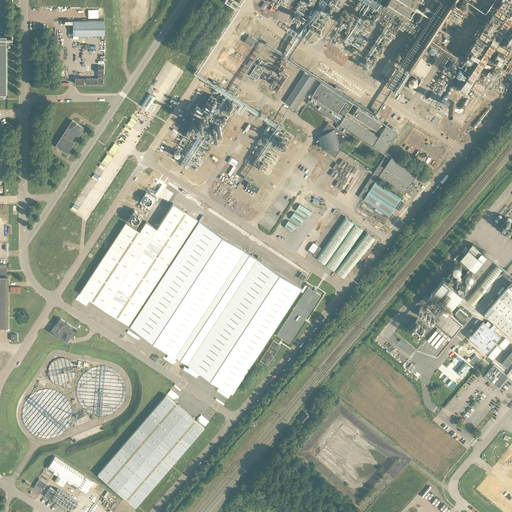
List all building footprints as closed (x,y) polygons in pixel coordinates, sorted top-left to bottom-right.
[(280,0),(317,25),(333,0),(280,0)] [(402,16),(412,0),(381,0),(380,3),(402,16)] [(511,44),(511,0),(497,0),(472,44),(469,42),(465,45),(470,50),(467,57),(473,60),(469,66),(465,64),(471,71),(462,86),(465,90),(463,91),(463,92),(459,95),(466,92),(465,90),(468,89),(484,61),(491,65),(488,70),(495,74),(511,47),(509,46),(511,44)] [(104,34),(105,20),(73,20),(73,34),(104,34)] [(450,31),(454,33),(458,26),(454,24),(450,31)] [(245,42),(251,46),(256,39),(249,35),(245,42)] [(388,84),(397,89),(422,49),(416,45),(415,46),(412,45),(388,84)] [(272,73),(274,75),(269,83),(276,87),(281,80),(293,61),(288,57),(286,59),(282,57),(272,73)] [(256,79),(266,64),(260,60),(250,75),(256,79)] [(459,73),(468,77),(470,71),(461,68),(459,73)] [(285,102),(296,108),(315,78),(305,72),(285,102)] [(340,124),(340,123),(345,115),(353,103),(321,82),(308,103),(340,124)] [(242,100),(232,93),(217,84),(206,101),(205,101),(204,103),(205,103),(198,113),(197,115),(194,120),(185,132),(184,134),(171,155),(196,171),(242,100)] [(448,90),(442,100),(462,112),(472,96),(468,94),(460,107),(447,98),(451,92),(448,90)] [(250,107),(257,114),(259,112),(252,105),(250,107)] [(353,114),(377,129),(380,124),(356,109),(353,114)] [(345,115),(340,123),(348,129),(373,145),(373,146),(385,153),(398,133),(387,125),(379,136),(345,115)] [(345,133),(348,129),(340,123),(340,124),(339,123),(336,127),(328,122),(323,130),(324,134),(320,136),(323,148),(327,148),(327,152),(336,157),(349,136),(345,133)] [(84,127),(80,125),(77,123),(63,145),(58,142),(55,146),(67,153),(84,127)] [(255,168),(269,177),(296,136),(295,135),(294,136),(281,127),(255,168)] [(378,177),(404,194),(407,189),(411,191),(415,185),(411,183),(416,176),(417,177),(419,174),(392,156),(378,177)] [(369,170),(358,163),(335,198),(351,208),(356,200),(351,197),(369,170)] [(245,190),(255,196),(261,187),(251,181),(245,190)] [(364,200),(389,216),(401,198),(376,182),(364,200)] [(139,202),(149,208),(156,198),(146,191),(139,202)] [(141,232),(138,230),(126,222),(80,293),(128,324),(197,219),(173,203),(157,228),(147,222),(141,232)] [(136,227),(143,215),(134,209),(127,221),(136,227)] [(363,229),(345,217),(316,258),(335,270),(363,229)] [(130,326),(232,393),(302,286),(199,220),(130,326)] [(376,239),(367,232),(336,271),(344,278),(376,239)] [(461,257),(475,269),(487,256),(473,244),(461,257)] [(464,270),(464,268),(464,267),(464,266),(463,265),(462,264),(461,263),(460,263),(459,263),(457,263),(456,264),(455,265),(454,266),(454,267),(454,268),(454,269),(454,270),(455,271),(455,272),(457,273),(458,273),(459,273),(461,273),(462,272),(463,272),(464,270)] [(0,327),(8,327),(8,320),(9,287),(9,277),(7,277),(7,265),(0,264),(0,327)] [(497,264),(480,284),(486,289),(503,269),(497,264)] [(302,272),(298,277),(304,280),(307,275),(302,272)] [(477,278),(477,277),(477,276),(477,275),(476,273),(474,272),(472,272),(471,272),(470,273),(469,274),(468,275),(468,277),(468,279),(469,281),(470,281),(471,282),(473,282),(474,282),(475,281),(476,281),(477,279),(477,278)] [(449,273),(445,278),(452,283),(455,278),(449,273)] [(444,277),(421,304),(435,316),(435,317),(438,319),(434,323),(452,338),(463,325),(447,311),(463,293),(444,277)] [(511,336),(511,282),(485,314),(511,336)] [(480,284),(467,299),(473,305),(487,289),(486,289),(480,284)] [(318,290),(315,288),(313,290),(309,287),(277,335),(289,344),(321,296),(316,292),(318,290)] [(460,308),(456,313),(464,320),(468,315),(460,308)] [(60,337),(61,338),(64,340),(64,341),(67,343),(70,337),(73,339),(72,338),(78,330),(60,318),(56,325),(55,324),(50,332),(59,338),(60,337)] [(421,334),(427,327),(418,320),(412,327),(421,334)] [(499,345),(504,349),(510,342),(506,337),(499,345)] [(273,339),(260,360),(268,365),(281,344),(273,339)] [(502,351),(494,361),(499,365),(507,356),(502,351)] [(508,377),(511,380),(511,351),(502,363),(507,367),(511,361),(511,368),(506,375),(508,377)] [(475,365),(481,358),(476,354),(470,361),(475,365)] [(506,375),(494,365),(486,375),(485,376),(499,388),(508,377),(506,375)] [(204,427),(166,395),(98,474),(135,507),(204,427)] [(303,422),(309,415),(306,413),(300,420),(303,422)] [(47,469),(57,475),(54,480),(62,486),(66,481),(76,487),(78,485),(80,486),(86,476),(55,456),(47,469)] [(39,479),(33,488),(41,493),(46,483),(39,479)] [(90,486),(100,493),(103,488),(93,481),(90,486)] [(55,490),(50,487),(45,495),(50,499),(55,490)] [(57,489),(50,499),(68,511),(72,506),(74,507),(78,503),(57,489)]
